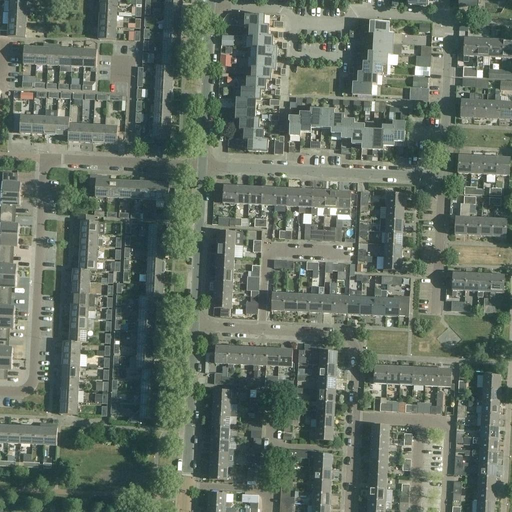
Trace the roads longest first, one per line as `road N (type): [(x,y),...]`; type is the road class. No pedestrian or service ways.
road 1 (residential): [(203,167),(46,158),(33,377),(30,388),(0,390)]
road 2 (residential): [(443,16),(360,11),(327,25),(292,20),(280,7),(210,4)]
road 3 (residential): [(442,178),(203,167)]
road 4 (residential): [(353,416),(352,340),(195,326)]
road 5 (residential): [(442,178),(450,22),(443,16)]
road 6 (tertiary): [(203,167),(210,4)]
road 7 (tertiary): [(195,326),(203,167)]
road 8 (tertiary): [(187,485),(195,326)]
road 9 (residential): [(436,313),(442,178)]
road 10 (residential): [(418,422),(449,423),(445,511)]
